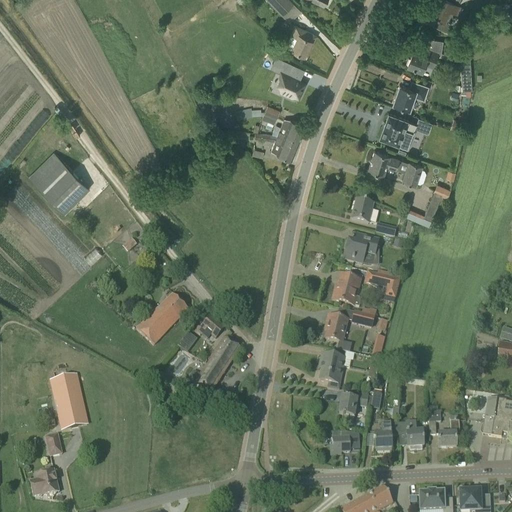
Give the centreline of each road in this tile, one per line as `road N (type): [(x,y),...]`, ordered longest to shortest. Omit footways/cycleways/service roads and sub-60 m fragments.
road 1 (tertiary): [(266,359),(309,149),(376,0)]
road 2 (track): [(0,26),(182,269)]
road 3 (residential): [(244,483),(511,471)]
road 4 (unclassified): [(244,483),(117,511)]
road 5 (tertiary): [(244,483),(266,359)]
road 6 (unclassified): [(266,359),(182,269)]
